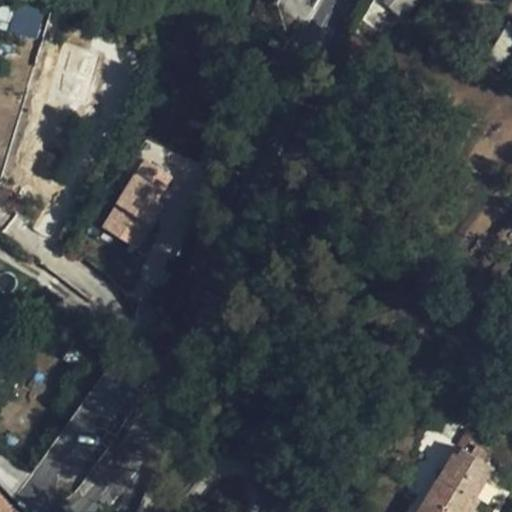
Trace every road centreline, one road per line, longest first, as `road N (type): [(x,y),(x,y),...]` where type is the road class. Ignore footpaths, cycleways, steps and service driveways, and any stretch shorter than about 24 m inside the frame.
road 1 (tertiary): [(329,0),(201,326),(158,417),(93,511)]
road 2 (residential): [(39,498),(48,463),(126,361),(129,341),(120,322),(0,216)]
